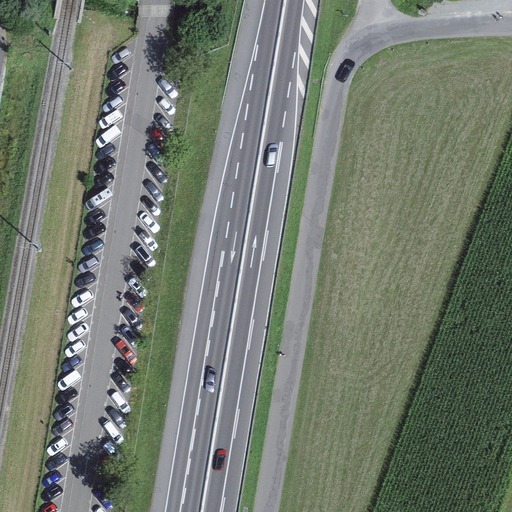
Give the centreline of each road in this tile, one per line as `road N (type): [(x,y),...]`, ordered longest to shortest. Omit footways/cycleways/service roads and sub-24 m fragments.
road 1 (trunk): [(274,0),(190,511)]
road 2 (trunk): [(211,511),(295,0)]
road 3 (residential): [(376,37),(351,53),(339,74),(266,511)]
road 4 (residential): [(511,24),(376,37)]
